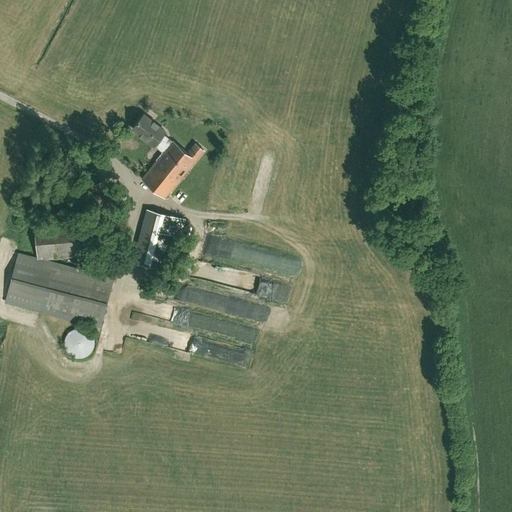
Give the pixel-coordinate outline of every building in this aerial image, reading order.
[(132,127),(154,145),(155,144),(164,151),(142,179),(165,197),(204,150),(195,143),(187,152),(163,133),(165,131),(143,113),(132,127)] [(100,183),(103,173),(80,167),(77,177),(100,183)] [(147,208),(133,261),(160,268),(174,216),(147,208)] [(34,224),(36,234),(38,256),(46,258),(80,255),(78,230),(77,220),(34,224)] [(53,262),(18,253),(5,301),(40,310),(41,310),(100,326),(125,235),(110,231),(101,265),(102,266),(100,275),(53,262)] [(232,257),(235,243),(227,241),(224,256),(232,257)] [(94,347),(94,345),(94,341),(94,337),(93,336),(91,332),(88,330),(86,329),(82,328),(80,327),(77,328),(75,328),(73,329),(70,331),(68,332),(66,335),(65,337),(64,341),(64,344),(65,348),(66,350),(68,353),(71,355),(73,356),(74,357),(78,358),(82,358),(84,357),(87,356),(89,355),(92,352),(93,350),(94,347)]
